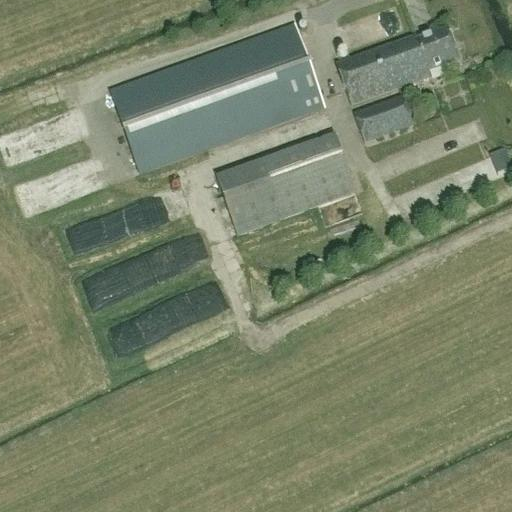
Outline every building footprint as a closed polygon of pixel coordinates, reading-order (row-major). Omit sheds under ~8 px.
[(373,20),(375,39),(396,37),(394,18),(373,20)] [(140,175),(206,151),(324,109),(295,28),(111,94),(140,175)] [(459,64),(448,32),(418,43),(416,38),(336,66),(351,107),(431,79),(429,74),(459,64)] [(403,100),(355,117),(365,146),(413,129),(403,100)] [(355,194),(335,139),(216,181),(236,237),(355,194)] [(442,160),(381,181),(391,210),(384,212),(389,226),(424,214),(425,216),(511,185),(511,179),(503,154),(467,167),(462,154),(453,157),(459,172),(448,176),(442,160)] [(9,193),(19,224),(96,200),(86,169),(9,193)] [(75,254),(181,221),(175,201),(68,234),(75,254)] [(338,215),(320,220),(323,229),(341,223),(338,215)] [(398,275),(505,235),(499,220),(393,260),(398,275)] [(82,291),(95,318),(158,290),(145,262),(82,291)] [(174,300),(108,340),(126,370),(191,329),(186,321),(187,320),(174,300)]
